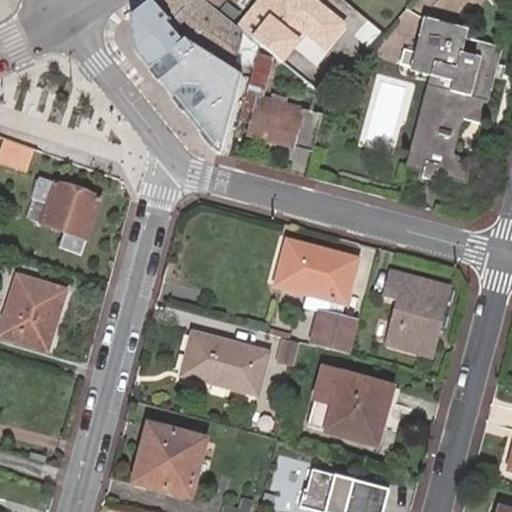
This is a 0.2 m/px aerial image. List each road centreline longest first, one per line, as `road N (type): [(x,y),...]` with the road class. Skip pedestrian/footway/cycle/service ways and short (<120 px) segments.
road 1 (residential): [(74,511),(169,164)]
road 2 (residential): [(169,164),(508,255)]
road 3 (residential): [(438,511),(508,255)]
road 4 (residential): [(169,164),(162,143),(66,17)]
